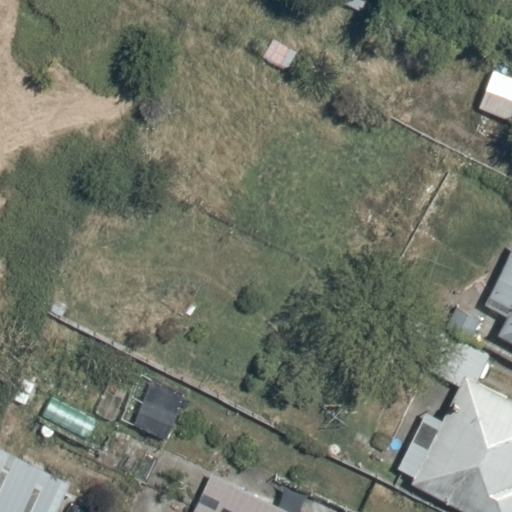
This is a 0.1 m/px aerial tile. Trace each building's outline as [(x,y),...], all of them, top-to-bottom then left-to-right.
[(511,117),(511,79),(493,72),(480,105),(511,117)] [(511,249),(484,303),(510,316),(501,332),(511,338),(511,249)] [(473,337),(481,319),(459,309),(451,327),(473,337)] [(414,480),(478,511),(511,511),(511,396),(469,375),(414,480)] [(0,511),(56,511),(71,480),(0,448),(0,511)] [(298,511),(214,474),(196,511),(298,511)]
